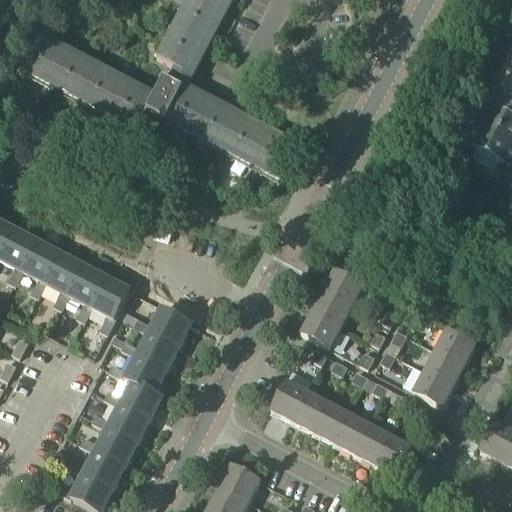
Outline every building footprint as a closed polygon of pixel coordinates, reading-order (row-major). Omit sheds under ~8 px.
[(191,0),(158,62),(173,70),(190,79),(231,0),(191,0)] [(155,103),(38,43),(21,75),(138,137),(148,117),(152,110),(155,103)] [(511,171),(511,168),(511,58),(465,147),(511,171)] [(173,70),(165,85),(182,94),(190,79),(173,70)] [(152,110),(148,117),(282,187),(299,154),(182,94),(165,85),(155,103),(152,110)] [(0,264),(0,265),(0,264),(0,258),(13,235),(0,227),(0,264)] [(0,258),(0,264),(0,265),(16,274),(8,288),(16,292),(24,278),(21,277),(37,247),(13,235),(0,258)] [(21,277),(24,278),(38,286),(31,300),(39,304),(47,290),(44,289),(60,259),(37,247),(21,277)] [(44,289),(47,290),(62,299),(55,313),(62,317),(70,303),(67,301),(83,272),(60,259),(44,289)] [(67,301),(70,303),(85,311),(78,325),(86,329),(93,315),(90,314),(106,284),(83,272),(67,301)] [(323,297),(352,312),(363,291),(335,276),(323,297)] [(93,315),(107,323),(100,337),(108,341),(116,326),(114,325),(129,296),(106,284),(90,314),(93,315)] [(312,318),(341,333),(352,312),(323,297),(312,318)] [(133,333),(148,341),(150,338),(179,352),(191,329),(162,314),(152,333),(138,324),(133,333)] [(397,336),(407,341),(417,321),(407,316),(397,336)] [(341,333),(312,318),(301,339),(330,354),(341,333)] [(379,329),(388,334),(394,323),(385,318),(379,329)] [(422,352),(435,358),(436,357),(464,372),(476,351),(447,335),(439,349),(426,343),(422,352)] [(407,341),(397,336),(386,357),(396,362),(407,341)] [(136,365),(137,363),(139,360),(167,375),(179,352),(150,338),(148,341),(140,356),(113,342),(110,349),(121,355),(120,357),(136,365)] [(385,342),(375,338),(369,350),(379,355),(385,342)] [(19,345),(12,360),(20,365),(28,349),(19,345)] [(322,372),(327,362),(315,356),(310,366),(322,372)] [(396,362),(386,357),(380,369),(389,375),(396,362)] [(436,357),(435,358),(424,378),(453,393),(464,372),(436,357)] [(368,375),(374,364),(364,359),(358,370),(368,375)] [(125,385),(132,389),(133,387),(154,398),(167,375),(139,360),(137,363),(136,365),(129,378),(114,370),(109,379),(124,387),(125,385)] [(335,367),(330,377),(342,383),(347,373),(335,367)] [(0,382),(0,383),(8,388),(16,372),(8,368),(6,371),(0,368),(0,382)] [(362,394),(367,384),(356,378),(351,389),(362,394)] [(453,393),(424,378),(413,399),(442,414),(453,393)] [(367,384),(362,394),(383,405),(388,395),(367,384)] [(286,386),(270,416),(291,427),(307,397),(286,386)] [(104,405),(118,413),(120,410),(150,427),(163,404),(154,398),(133,387),(132,389),(123,405),(108,397),(104,405)] [(388,395),(383,405),(404,416),(409,406),(388,395)] [(312,438),(328,408),(307,397),(291,427),(312,438)] [(328,409),(328,408),(312,438),(333,449),(349,419),(336,413),(340,404),(333,400),(328,409)] [(92,428),(106,435),(107,433),(138,450),(150,427),(120,410),(118,413),(111,427),(96,420),(96,421),(88,417),(84,424),(92,428)] [(430,417),(419,411),(414,421),(425,426),(430,417)] [(353,460),(369,430),(349,419),(333,449),(353,460)] [(511,436),(494,427),(479,457),(500,468),(511,445),(511,436)] [(374,471),(390,442),(369,430),(353,460),(374,471)] [(80,452),(94,459),(95,457),(125,473),(138,450),(107,433),(106,435),(99,450),(84,443),(80,452)] [(390,442),(374,471),(395,483),(411,453),(390,442)] [(511,474),(511,445),(500,468),(511,474)] [(67,475),(81,482),(82,480),(113,496),(125,473),(95,457),(94,459),(85,474),(72,467),(67,475)] [(260,485),(231,469),(219,492),(248,508),(260,485)] [(55,497),(71,506),(72,504),(86,511),(104,511),(113,496),(82,480),(81,482),(74,497),(59,490),(55,497)] [(209,511),(246,511),(248,508),(219,492),(209,511)]
